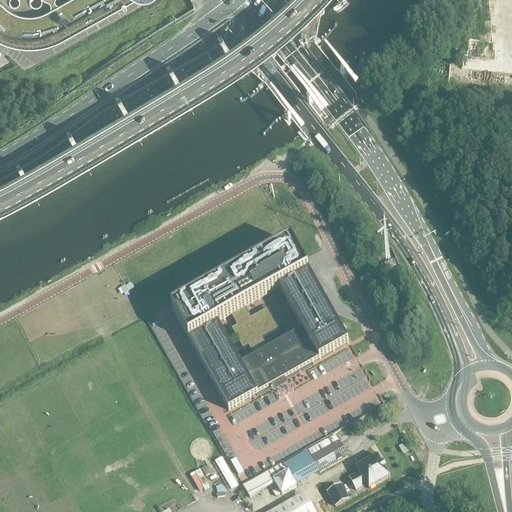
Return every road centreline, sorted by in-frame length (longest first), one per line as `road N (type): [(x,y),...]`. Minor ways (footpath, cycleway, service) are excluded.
road 1 (primary): [(0,189),(227,59),(302,0)]
road 2 (primary): [(254,50),(403,243),(452,335)]
road 3 (primary): [(486,366),(378,162),(310,79)]
road 4 (unclassified): [(0,319),(271,175)]
road 5 (unclassified): [(415,412),(306,194),(271,175)]
road 6 (primary): [(232,4),(0,157)]
road 7 (primary): [(0,179),(223,50)]
